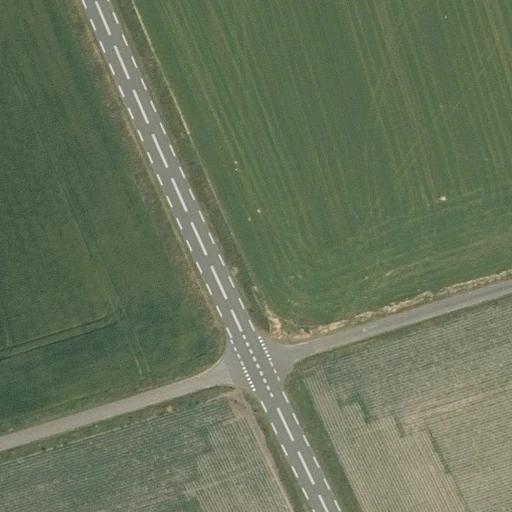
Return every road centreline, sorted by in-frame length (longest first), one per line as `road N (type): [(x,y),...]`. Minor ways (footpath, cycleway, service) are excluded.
road 1 (primary): [(255,365),(96,0)]
road 2 (unclassified): [(255,365),(511,286)]
road 3 (unclassified): [(0,444),(255,365)]
road 4 (primary): [(330,511),(255,365)]
